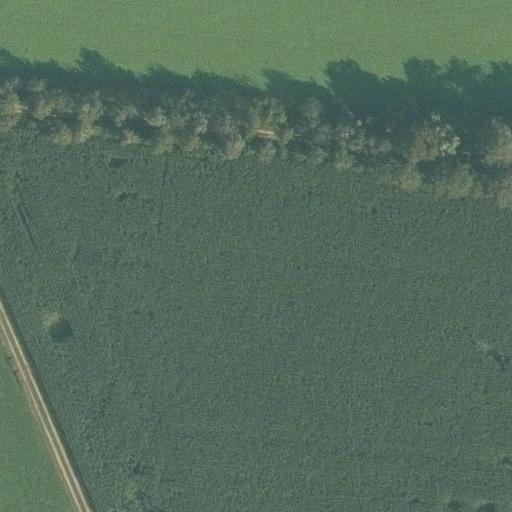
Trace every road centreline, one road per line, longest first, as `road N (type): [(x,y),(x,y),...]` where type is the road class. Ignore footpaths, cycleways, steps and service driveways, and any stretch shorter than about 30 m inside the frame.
road 1 (track): [(0,112),(511,161)]
road 2 (track): [(0,314),(86,511)]
